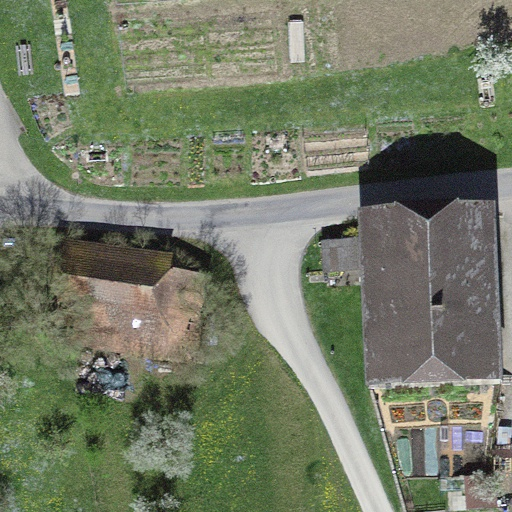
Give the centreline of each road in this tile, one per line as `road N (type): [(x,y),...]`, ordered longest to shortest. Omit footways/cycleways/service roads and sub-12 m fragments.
road 1 (track): [(254,215),(375,511)]
road 2 (unclassified): [(511,180),(254,215)]
road 3 (unclassified): [(0,211),(254,215)]
